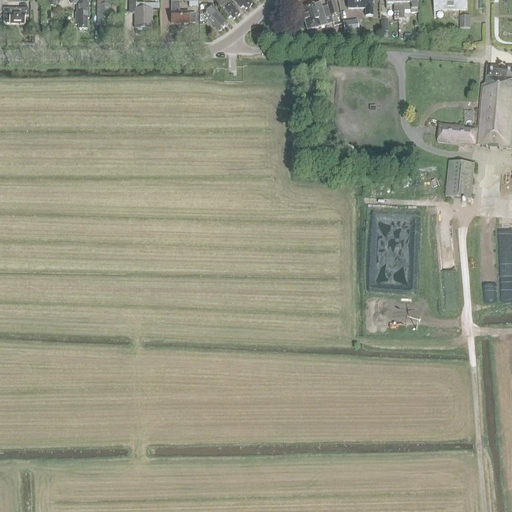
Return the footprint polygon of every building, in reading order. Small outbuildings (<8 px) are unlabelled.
[(89,4),(89,0),(70,0),(71,4),(79,4),(79,10),(78,10),(78,13),(75,13),(75,26),(78,26),(78,30),(87,30),(87,19),(88,19),(88,4),(89,4)] [(112,0),(96,0),(97,25),(99,25),(99,30),(109,30),(108,19),(111,19),(110,6),(113,6),(112,0)] [(212,0),(219,8),(221,6),(222,9),(221,10),(228,18),(230,16),(233,20),(239,15),(229,3),(226,0),(212,0)] [(233,0),(240,8),(242,7),(245,10),(251,5),(247,0),(233,0)] [(347,0),(347,10),(365,10),(365,17),(372,17),(372,5),(373,5),(373,3),(372,3),(372,0),(347,0)] [(398,0),(385,0),(385,5),(393,5),(394,11),(398,11),(398,0)] [(398,0),(398,11),(398,20),(404,20),(404,12),(411,12),(411,14),(417,14),(416,0),(398,0)] [(434,0),(434,19),(436,19),(436,13),(467,12),(466,0),(434,0)] [(135,1),(128,1),(128,15),(135,15),(135,30),(150,30),(150,4),(143,4),(143,5),(135,5),(135,1)] [(299,8),(303,20),(336,10),(333,1),(326,3),(327,5),(321,7),(319,2),(299,8)] [(171,25),(189,24),(189,23),(195,23),(195,14),(189,14),(188,12),(179,12),(179,2),(170,2),(171,13),(171,25)] [(227,25),(212,7),(204,13),(219,32),(227,25)] [(3,23),(5,25),(9,25),(24,25),(24,17),(28,17),(28,9),(2,9),(2,17),(3,17),(3,23)] [(337,13),(336,10),(303,20),(306,31),(326,25),(323,16),(330,14),(330,16),(337,13)] [(469,16),(459,16),(459,28),(469,28),(469,16)] [(357,21),(343,24),(345,35),(359,32),(357,21)] [(261,28),(263,34),(271,32),(270,26),(261,28)] [(464,127),(439,125),(437,143),(476,146),(476,147),(486,148),(486,149),(511,151),(511,148),(511,70),(487,68),(485,85),(481,85),(477,130),(464,129),(464,127)] [(449,162),(446,198),(471,200),(474,164),(449,162)] [(488,275),(488,274),(494,274),(493,238),(481,239),(482,275),(488,275)]
